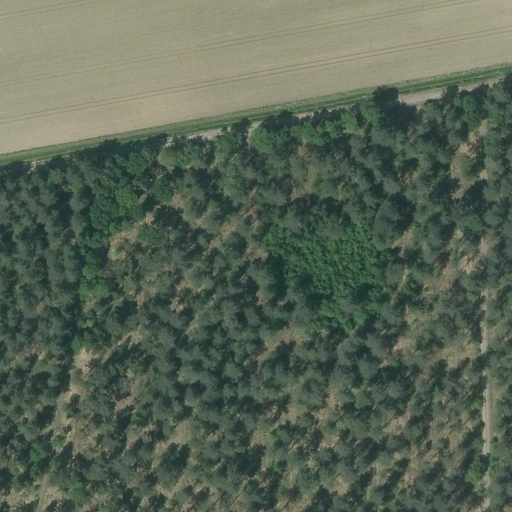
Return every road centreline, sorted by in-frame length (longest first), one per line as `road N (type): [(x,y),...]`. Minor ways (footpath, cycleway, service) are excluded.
road 1 (track): [(486,511),(480,88)]
road 2 (track): [(511,83),(105,154)]
